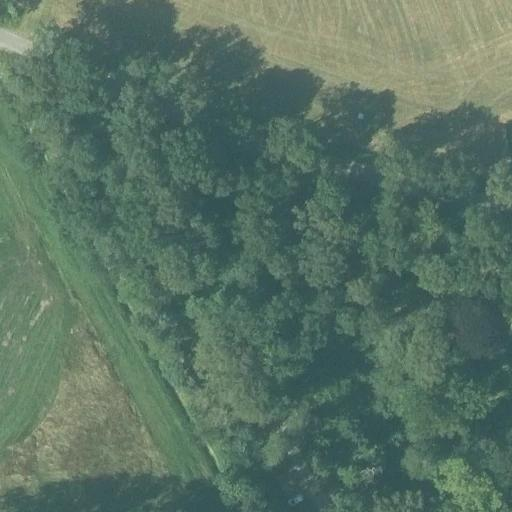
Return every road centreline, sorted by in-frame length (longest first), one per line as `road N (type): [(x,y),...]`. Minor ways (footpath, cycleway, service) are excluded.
road 1 (unclassified): [(0,38),(243,139),(511,211)]
road 2 (unclassified): [(322,511),(108,134),(103,90)]
